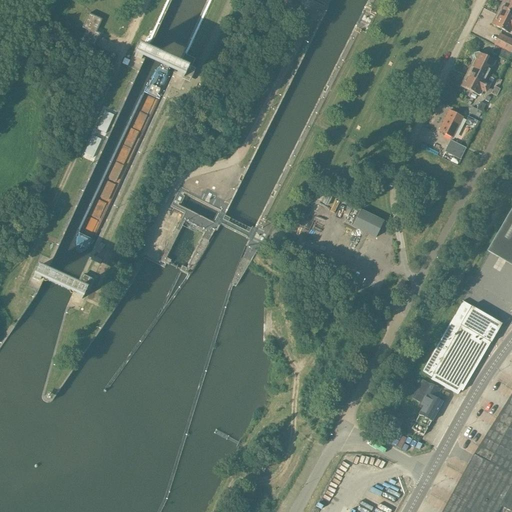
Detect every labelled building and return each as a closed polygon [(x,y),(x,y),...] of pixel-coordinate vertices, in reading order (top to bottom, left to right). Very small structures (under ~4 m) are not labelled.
[(324,14),(327,8),(311,0),(286,0),(286,2),(287,2),(286,5),(298,12),(303,1),(317,8),(316,10),(324,14)] [(511,0),(504,0),(492,25),(508,33),(511,27),(511,0)] [(102,19),(89,13),(82,28),(86,29),(81,40),(94,46),(100,34),(97,32),(102,19)] [(490,55),(506,63),(511,51),(511,41),(498,35),(492,47),(494,48),(490,55)] [(474,60),(461,87),(477,95),(480,89),(485,91),(489,84),(484,81),(494,61),(478,53),(473,55),(474,60)] [(494,87),(490,94),(496,96),(500,89),(494,87)] [(471,107),(469,112),(479,117),(485,105),(480,102),(476,110),(471,107)] [(449,111),(439,131),(452,138),(462,118),(449,111)] [(95,132),(104,135),(111,116),(102,113),(95,132)] [(84,155),(93,159),(101,141),(92,137),(84,155)] [(448,146),(451,148),(448,153),(460,159),(465,148),(450,141),(448,146)] [(201,197),(209,181),(199,176),(190,192),(201,197)] [(212,194),(223,199),(228,188),(217,183),(212,194)] [(344,222),(374,237),(382,221),(352,206),(344,222)] [(511,206),(487,248),(491,251),(511,263),(511,206)] [(339,232),(326,257),(355,272),(368,247),(339,232)] [(434,375),(460,390),(461,391),(489,342),(490,343),(500,324),(462,302),(422,372),(432,378),(434,375)] [(457,394),(460,390),(434,375),(432,378),(452,391),(457,394)] [(415,422),(411,429),(423,435),(427,429),(442,401),(434,397),(436,394),(437,394),(440,388),(431,384),(431,385),(422,380),(411,398),(421,403),(420,404),(423,406),(415,422)] [(511,511),(511,394),(474,455),(442,511),(511,511)]
